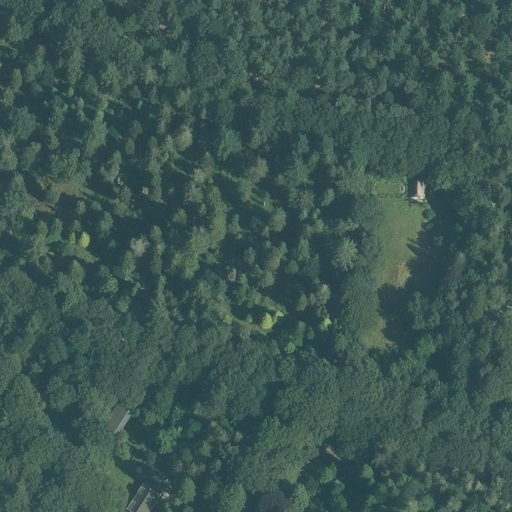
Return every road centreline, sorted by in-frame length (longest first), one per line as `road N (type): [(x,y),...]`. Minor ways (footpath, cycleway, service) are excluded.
road 1 (track): [(310,402),(324,358),(313,292),(329,242),(324,216),(303,196),(253,177),(219,136),(146,116),(137,157),(153,182),(185,186),(199,154)]
road 2 (track): [(146,116),(57,87),(43,91),(36,102),(41,141),(30,168),(43,269),(143,302)]
road 3 (track): [(310,402),(0,299)]
road 4 (track): [(504,141),(299,0)]
road 5 (track): [(360,419),(364,201)]
road 6 (track): [(505,462),(310,402)]
road 7 (track): [(158,184),(138,345)]
